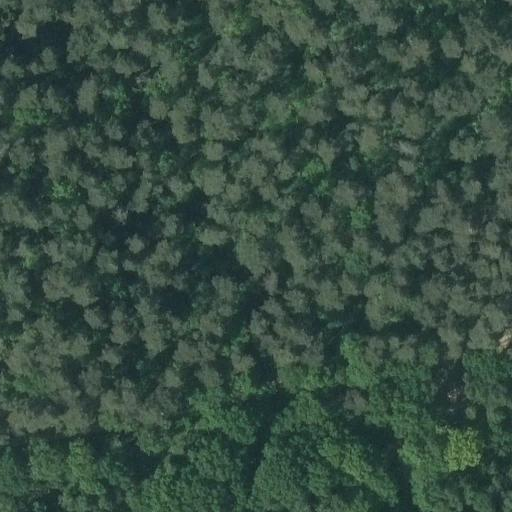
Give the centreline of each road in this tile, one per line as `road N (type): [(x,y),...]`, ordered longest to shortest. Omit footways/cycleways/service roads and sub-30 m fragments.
road 1 (track): [(0,432),(379,360)]
road 2 (track): [(422,511),(379,360)]
